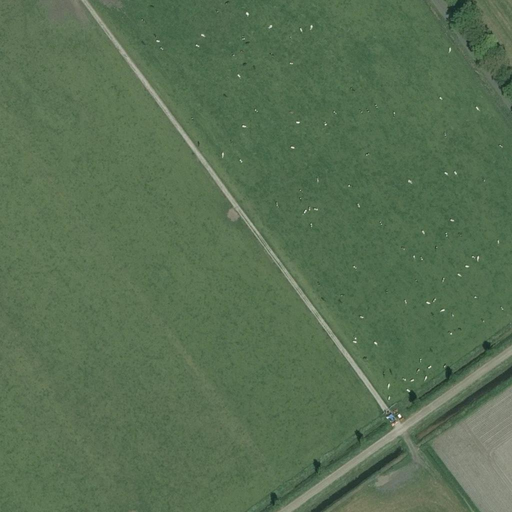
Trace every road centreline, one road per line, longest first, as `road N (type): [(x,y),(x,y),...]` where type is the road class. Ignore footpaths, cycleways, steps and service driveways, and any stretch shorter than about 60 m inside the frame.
road 1 (unclassified): [(287,511),(511,350)]
road 2 (unclassified): [(511,104),(438,0)]
